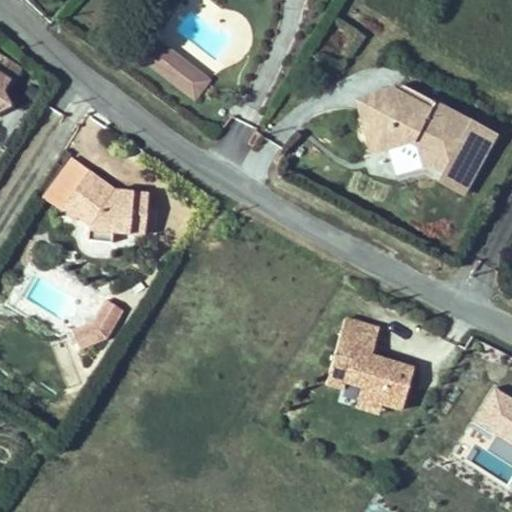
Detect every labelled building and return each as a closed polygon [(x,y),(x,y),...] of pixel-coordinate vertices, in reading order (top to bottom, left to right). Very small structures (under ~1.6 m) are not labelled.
[(208,80),(157,40),(142,59),(194,99),(208,80)] [(0,56),(0,110),(9,106),(1,91),(7,81),(12,84),(21,70),(0,56)] [(430,103),(399,86),(379,93),(423,116),(430,103)] [(355,101),(362,124),(372,121),(374,117),(368,113),(379,93),(355,101)] [(431,102),(430,103),(423,116),(379,93),(368,113),(374,117),(372,121),(362,124),(371,153),(388,148),(396,175),(430,165),(442,171),(437,180),(463,194),(494,136),(431,102)] [(114,190),(88,171),(60,210),(75,221),(77,218),(88,226),(87,241),(111,244),(112,233),(128,235),(130,220),(145,222),(148,194),(125,191),(125,196),(115,195),(115,191),(114,190)] [(130,220),(128,235),(144,236),(145,222),(130,220)] [(401,411),(413,370),(370,358),(378,330),(345,320),(325,385),(342,390),(344,383),(360,388),(357,399),(380,405),(401,411)] [(511,405),(491,393),(473,424),(511,447),(511,405)] [(378,415),(380,405),(357,399),(354,408),(378,415)]
